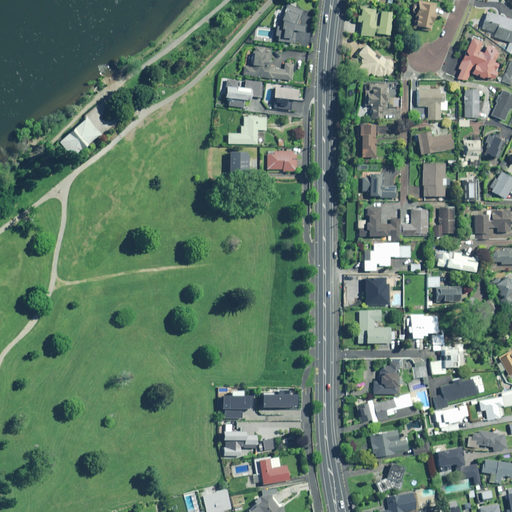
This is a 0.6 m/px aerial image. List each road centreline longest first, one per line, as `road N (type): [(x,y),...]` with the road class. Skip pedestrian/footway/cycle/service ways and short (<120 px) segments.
road 1 (secondary): [(336,511),(324,399),(324,104),(333,0)]
road 2 (unknown): [(421,59),(408,78),(401,215)]
